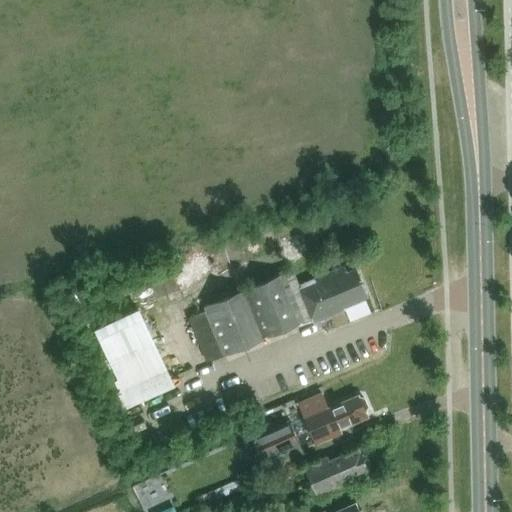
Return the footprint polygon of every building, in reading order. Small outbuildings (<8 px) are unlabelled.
[(290,268),(277,274),(203,306),(224,355),(298,323),(311,317),(313,322),(345,309),(344,306),(367,296),(356,268),(347,271),(344,265),(298,285),(290,268)] [(171,267),(148,275),(156,297),(178,289),(171,267)] [(146,306),(99,323),(128,404),(175,387),(146,306)] [(303,414),(315,443),(338,433),(337,429),(366,416),(364,412),(368,406),(364,396),(357,396),(328,409),(326,404),(320,391),(297,401),(303,414)] [(270,427),(263,430),(252,435),(263,458),(280,450),(282,453),(300,445),(288,419),(270,427)] [(366,453),(358,452),(356,448),(327,461),(325,457),(302,467),(315,496),(338,486),(336,482),(365,468),(370,462),(366,453)] [(246,511),(257,507),(250,490),(210,508),(211,511),(246,511)] [(364,511),(362,508),(358,510),(354,503),(333,511),(324,511),(321,511),(364,511)]
